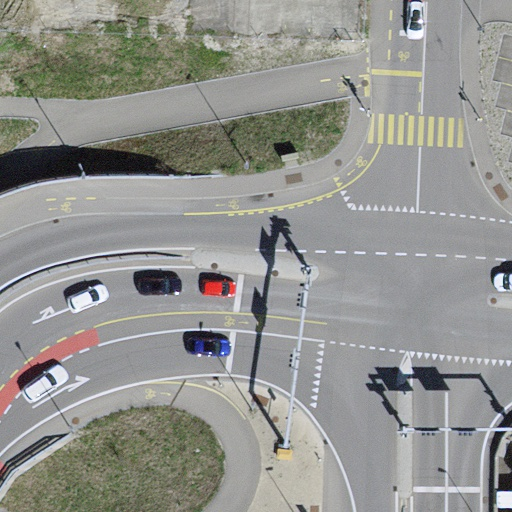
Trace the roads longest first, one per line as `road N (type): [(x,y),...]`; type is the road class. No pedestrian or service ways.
road 1 (secondary): [(416,289),(137,265),(67,275),(0,310)]
road 2 (residential): [(426,0),(416,289)]
road 3 (motorway): [(450,511),(416,289)]
road 4 (motorway): [(416,289),(386,511)]
